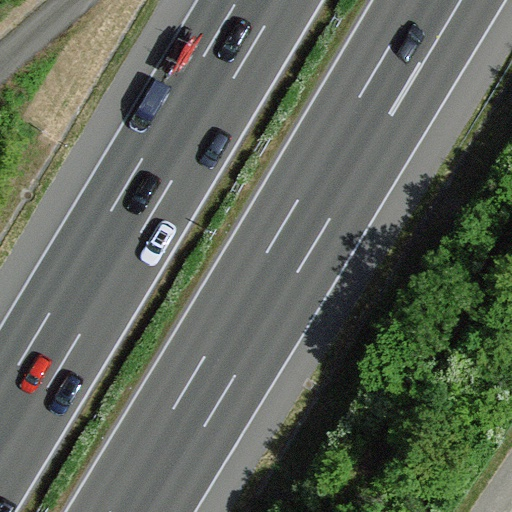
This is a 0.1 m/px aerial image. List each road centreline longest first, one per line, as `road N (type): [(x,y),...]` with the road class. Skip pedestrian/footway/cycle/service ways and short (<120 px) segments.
road 1 (motorway): [(133,511),(440,0)]
road 2 (motorway): [(258,0),(0,430)]
